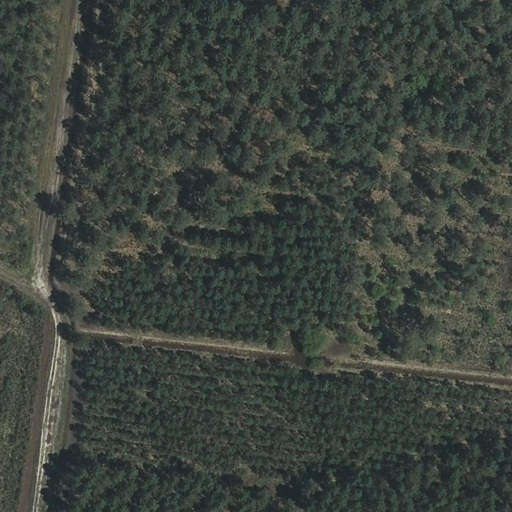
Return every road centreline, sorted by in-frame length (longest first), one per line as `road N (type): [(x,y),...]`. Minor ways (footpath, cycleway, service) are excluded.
road 1 (track): [(39,284),(78,0)]
road 2 (track): [(24,511),(39,284)]
